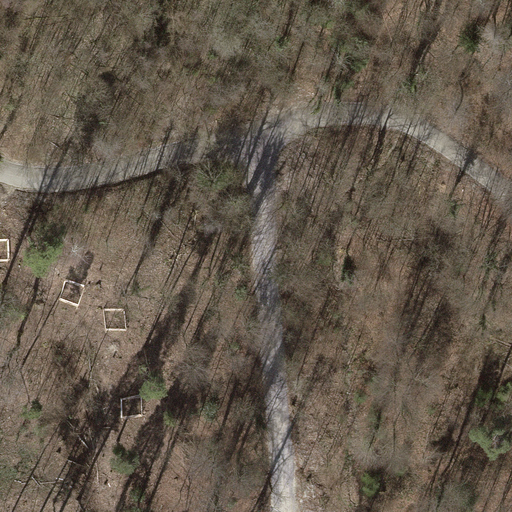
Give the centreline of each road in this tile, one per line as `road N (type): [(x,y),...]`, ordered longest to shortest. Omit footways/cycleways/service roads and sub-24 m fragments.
road 1 (track): [(511,205),(423,131),(362,117),(281,124),(125,174),(65,180),(0,172)]
road 2 (track): [(286,511),(270,270),(281,124)]
